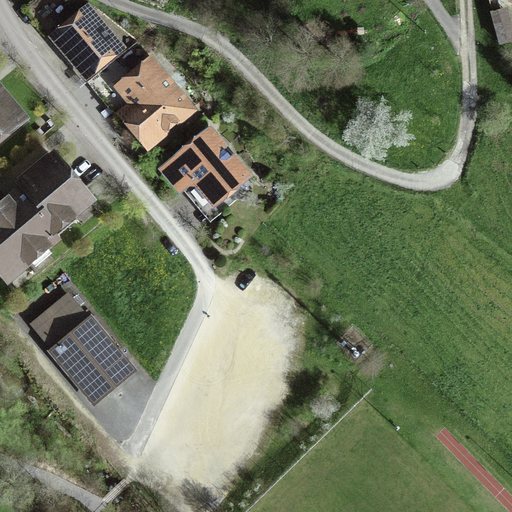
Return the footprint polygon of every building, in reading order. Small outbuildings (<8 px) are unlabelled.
[(511,29),(505,8),(488,14),(501,51),(511,46),(511,29)] [(123,52),(88,11),(56,38),(90,79),(123,52)] [(148,145),(191,110),(151,62),(132,78),(120,88),(140,111),(128,120),(148,145)] [(0,139),(22,120),(0,93),(0,139)] [(189,183),(199,184),(215,202),(246,176),(210,133),(173,163),(189,183)] [(55,159),(23,186),(28,192),(12,205),(10,203),(0,211),(0,269),(7,278),(9,277),(57,237),(52,231),(73,214),(88,201),(89,200),(55,159)] [(0,201),(9,193),(0,183),(0,201)] [(94,402),(133,370),(91,319),(52,352),(94,402)]
